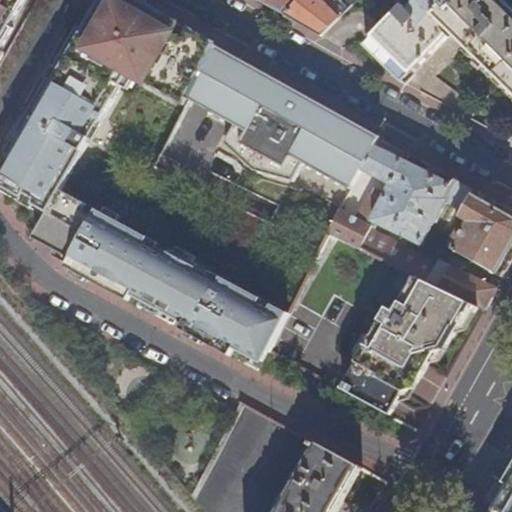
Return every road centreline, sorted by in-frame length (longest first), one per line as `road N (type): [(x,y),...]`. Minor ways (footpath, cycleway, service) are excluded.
road 1 (residential): [(0,225),(45,277),(422,474)]
road 2 (residential): [(511,175),(199,0)]
road 3 (tertiary): [(511,321),(422,474)]
road 4 (residential): [(64,0),(0,113)]
